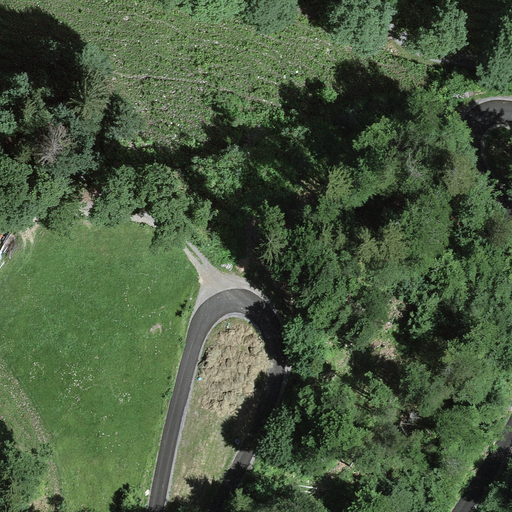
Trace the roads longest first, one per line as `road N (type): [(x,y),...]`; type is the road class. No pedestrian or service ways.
road 1 (track): [(159,511),(194,324),(214,297),(238,295),(268,312),(278,349),(216,511)]
road 2 (track): [(238,295),(154,219),(78,204),(0,210)]
road 3 (track): [(351,0),(410,46),(511,67)]
road 4 (track): [(511,226),(476,179),(465,145),(486,110),(511,107)]
